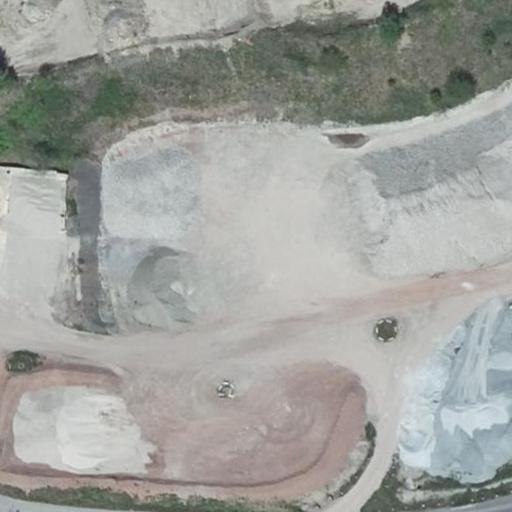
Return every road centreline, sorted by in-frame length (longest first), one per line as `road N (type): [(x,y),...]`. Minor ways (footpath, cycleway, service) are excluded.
road 1 (track): [(511,284),(319,313),(157,369),(0,332)]
road 2 (track): [(349,511),(377,469),(388,390),(418,298)]
